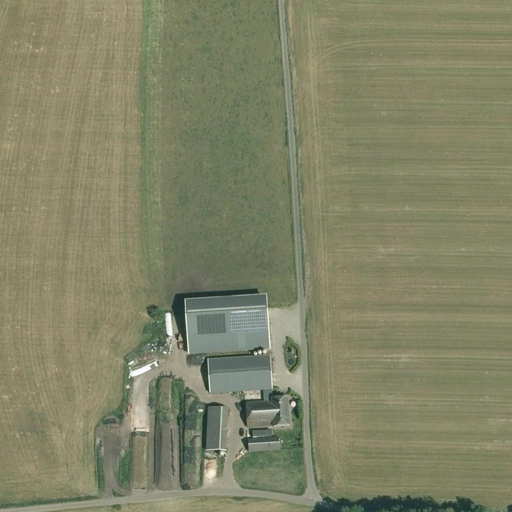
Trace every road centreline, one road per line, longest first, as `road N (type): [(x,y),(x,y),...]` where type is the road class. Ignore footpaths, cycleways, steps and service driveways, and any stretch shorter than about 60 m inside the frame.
road 1 (unclassified): [(314,502),(285,0)]
road 2 (unclassified): [(1,511),(206,491),(314,502)]
